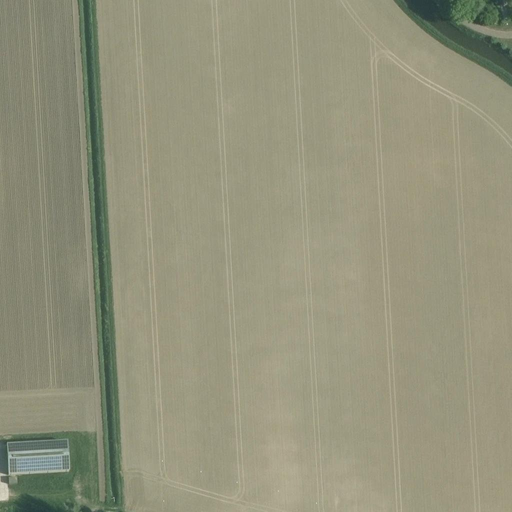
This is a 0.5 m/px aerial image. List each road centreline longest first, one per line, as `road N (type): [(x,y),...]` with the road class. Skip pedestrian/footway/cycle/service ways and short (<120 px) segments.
road 1 (track): [(119,511),(90,0)]
road 2 (track): [(86,503),(99,474),(74,0)]
road 3 (track): [(511,84),(434,36),(395,0)]
